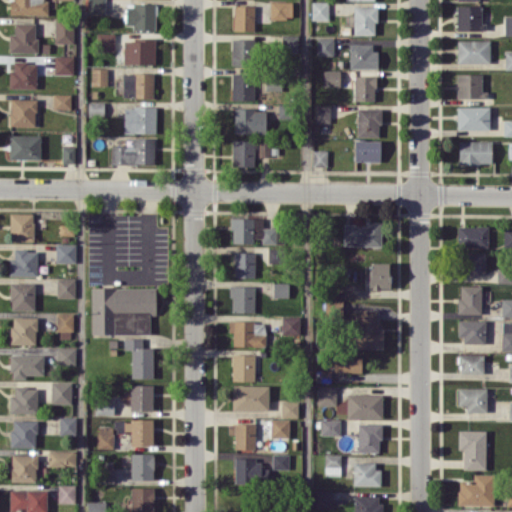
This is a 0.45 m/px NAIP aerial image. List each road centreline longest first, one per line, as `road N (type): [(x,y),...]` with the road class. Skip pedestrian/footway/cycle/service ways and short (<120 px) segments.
road 1 (residential): [(0,186),(511,194)]
road 2 (residential): [(193,0),(194,511)]
road 3 (residential): [(419,0),(420,511)]
